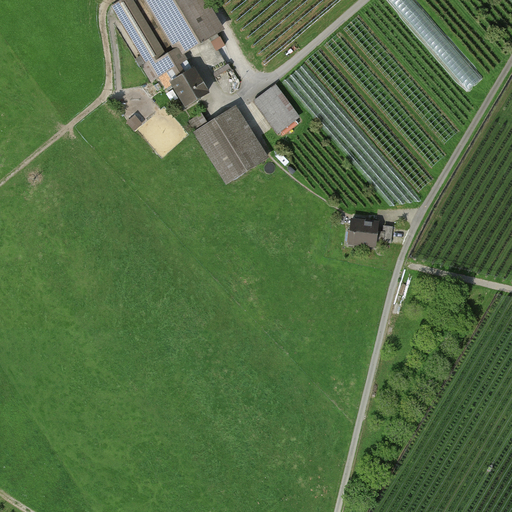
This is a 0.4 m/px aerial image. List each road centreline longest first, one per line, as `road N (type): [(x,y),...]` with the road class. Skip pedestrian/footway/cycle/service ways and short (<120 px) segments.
road 1 (track): [(511,60),(400,262),(338,511)]
road 2 (track): [(0,184),(105,92),(105,0)]
road 3 (unclassified): [(219,102),(283,68),(364,0)]
